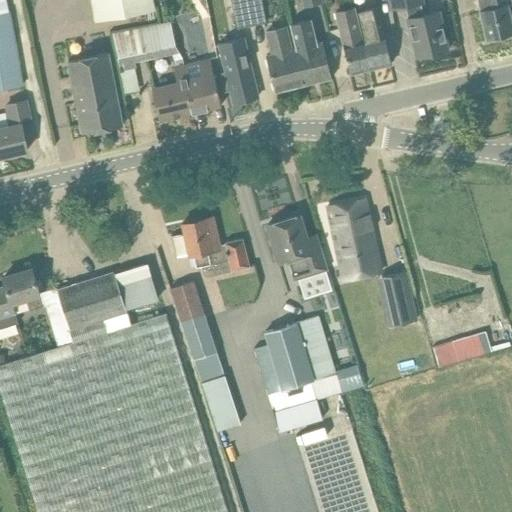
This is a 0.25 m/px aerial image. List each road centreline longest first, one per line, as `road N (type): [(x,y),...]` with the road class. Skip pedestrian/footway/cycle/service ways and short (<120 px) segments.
road 1 (secondary): [(0,193),(256,133),(356,134)]
road 2 (residential): [(356,134),(368,107),(511,74)]
road 3 (secondary): [(356,134),(511,153)]
